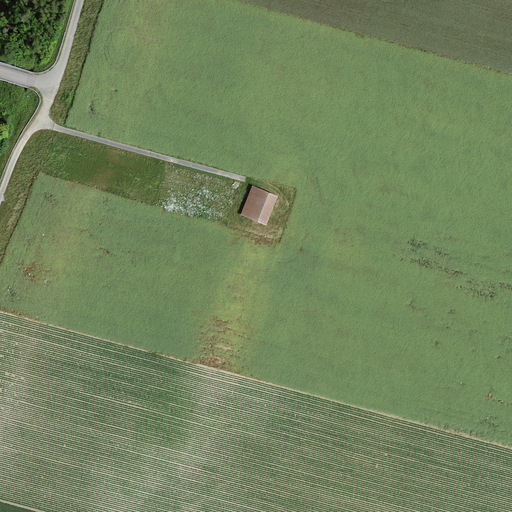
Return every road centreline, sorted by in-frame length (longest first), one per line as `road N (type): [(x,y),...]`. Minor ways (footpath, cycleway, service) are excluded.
road 1 (unknown): [(40,120),(243,182)]
road 2 (track): [(0,197),(51,86)]
